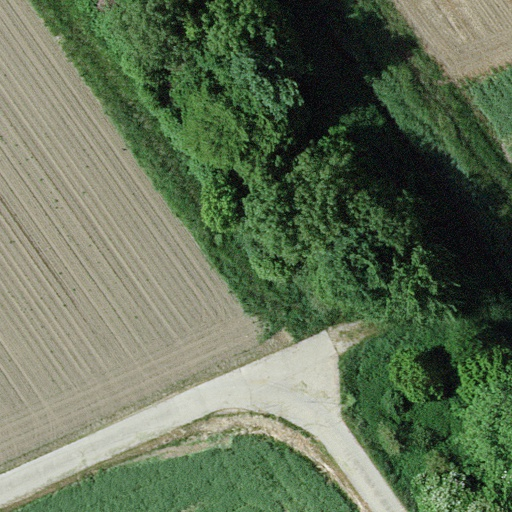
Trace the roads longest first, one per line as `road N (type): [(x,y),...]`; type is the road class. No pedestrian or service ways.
road 1 (track): [(397,511),(293,367),(0,497)]
road 2 (track): [(511,190),(379,0)]
